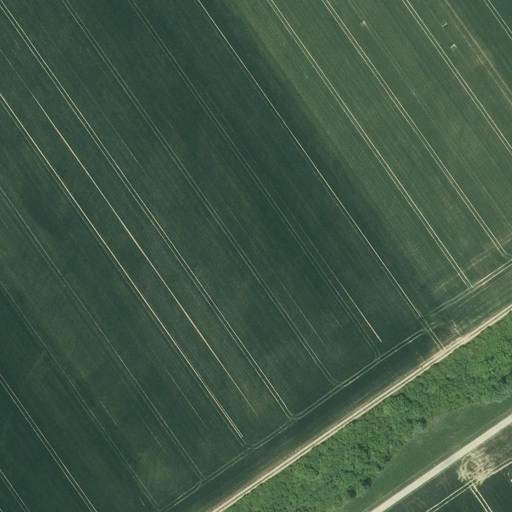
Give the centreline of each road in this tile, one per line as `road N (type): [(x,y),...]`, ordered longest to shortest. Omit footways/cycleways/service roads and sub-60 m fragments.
road 1 (track): [(219,511),(511,308)]
road 2 (track): [(378,511),(511,419)]
